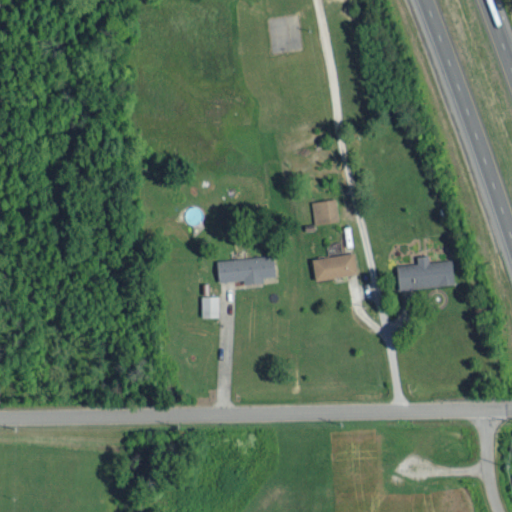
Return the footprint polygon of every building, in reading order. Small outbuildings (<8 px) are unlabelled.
[(311,201),(314,225),(339,221),(336,198),(311,201)] [(315,280),(312,259),(353,253),(356,274),(315,280)] [(219,281),(217,261),(272,254),(275,275),(261,277),(262,281),(245,283),(244,278),(219,281)] [(453,286),(450,263),(428,265),(427,259),(416,260),(417,266),(397,268),(400,291),(453,286)] [(219,294),(202,294),(202,314),(219,314),(219,294)]
